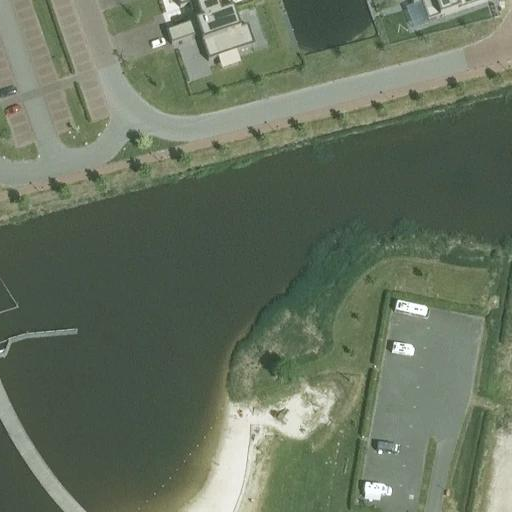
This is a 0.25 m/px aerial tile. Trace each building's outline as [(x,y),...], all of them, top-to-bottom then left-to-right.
[(175,0),(179,8),(188,5),(194,23),(204,19),(233,9),(229,0),(175,0)] [(409,0),(412,8),(421,5),(422,8),(427,25),(466,12),(461,0),(409,0)] [(492,0),(461,0),(466,12),(494,3),(493,1),(492,0)] [(412,8),(405,10),(412,30),(427,25),(422,8),(421,5),(412,8)] [(193,23),(166,32),(170,45),(197,36),(198,38),(206,61),(217,57),(254,45),(247,25),(237,27),(233,9),(204,19),(194,23),(193,23)] [(402,303),(400,321),(422,323),(423,305),(402,303)]
